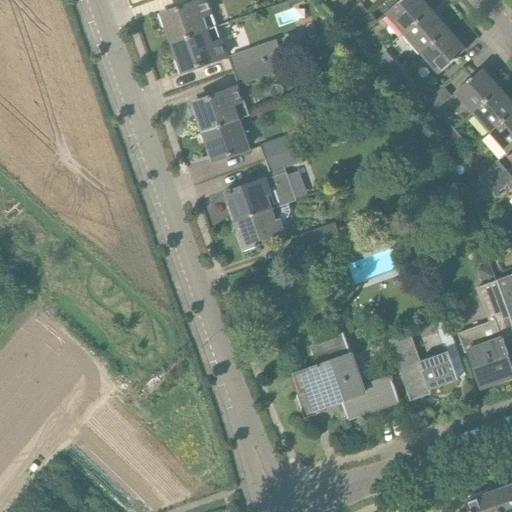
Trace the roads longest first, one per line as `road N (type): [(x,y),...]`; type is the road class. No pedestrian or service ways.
road 1 (residential): [(278,510),(97,0)]
road 2 (residential): [(278,510),(511,423)]
